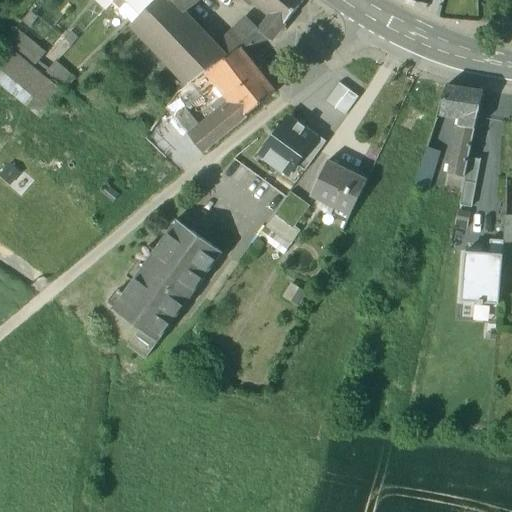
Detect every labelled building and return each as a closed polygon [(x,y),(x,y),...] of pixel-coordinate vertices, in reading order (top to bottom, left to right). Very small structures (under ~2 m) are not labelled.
[(155,0),(116,0),(113,4),(119,10),(133,23),(155,0)] [(178,11),(168,0),(155,0),(133,23),(191,84),(211,70),(224,59),(178,11)] [(168,0),(178,11),(192,2),(193,0),(168,0)] [(257,0),(269,10),(286,24),(305,0),(257,0)] [(286,24),(269,10),(265,14),(271,19),(282,29),(286,24)] [(282,29),(271,19),(263,30),(272,41),(282,29)] [(0,82),(41,115),(63,88),(35,66),(48,51),(20,29),(0,54),(0,82)] [(263,30),(261,29),(234,40),(240,47),(242,49),(272,41),(263,30)] [(72,46),(79,39),(72,33),(65,40),(72,46)] [(242,49),(240,47),(211,70),(236,101),(248,117),(276,93),(242,49)] [(63,63),(55,72),(69,85),(77,76),(63,63)] [(191,84),(179,92),(185,102),(187,105),(198,91),(191,84)] [(348,92),(337,85),(325,104),(336,111),(348,92)] [(483,91),(448,85),(438,114),(460,117),(478,119),(483,91)] [(179,92),(168,108),(172,113),(185,102),(179,92)] [(359,99),(348,92),(336,111),(347,118),(359,99)] [(248,117),(236,101),(192,137),(191,139),(203,153),(204,154),(248,117)] [(478,119),(460,117),(460,127),(458,126),(448,172),(465,176),(469,158),(478,119)] [(262,154),(289,174),(296,164),(317,136),(306,128),(304,129),(289,118),(262,154)] [(327,143),(317,136),(296,164),(301,168),(306,171),(327,143)] [(203,153),(191,139),(171,156),(181,169),(203,153)] [(415,183),(428,187),(439,153),(427,149),(415,183)] [(480,160),(469,158),(461,205),(472,207),(480,160)] [(368,180),(330,160),(312,195),(351,215),(368,180)] [(311,205),(292,191),(277,212),(296,226),(311,205)] [(505,199),(498,199),(497,207),(505,207),(505,199)] [(455,229),(467,230),(469,214),(457,212),(455,229)] [(177,219),(113,308),(141,328),(158,341),(223,252),(177,219)] [(491,240),(489,254),(502,255),(504,242),(491,240)] [(498,305),(502,255),(489,254),(466,252),(461,301),(498,305)] [(158,341),(141,328),(129,345),(146,358),(158,341)]
